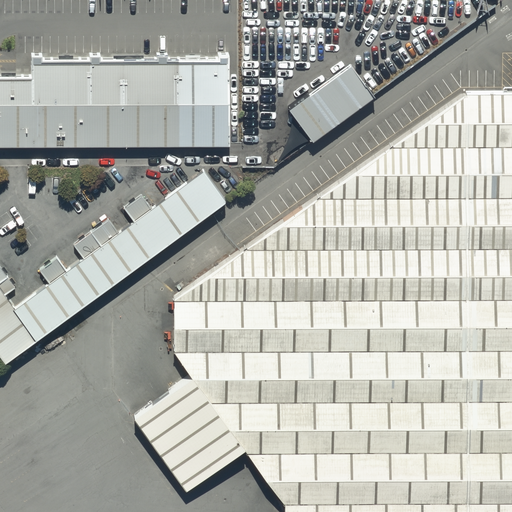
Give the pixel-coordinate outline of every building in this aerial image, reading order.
[(0,69),(0,130),(232,134),(233,55),(25,52),(25,70),(0,69)] [(374,83),(352,52),(288,96),(310,127),(374,83)] [(242,446),(284,506),(284,511),(511,511),(511,85),(467,86),(173,292),(173,347),(189,371),(130,412),(183,487),(242,446)] [(218,187),(197,158),(10,293),(31,323),(218,187)] [(0,344),(31,323),(10,293),(0,280),(0,344)]
